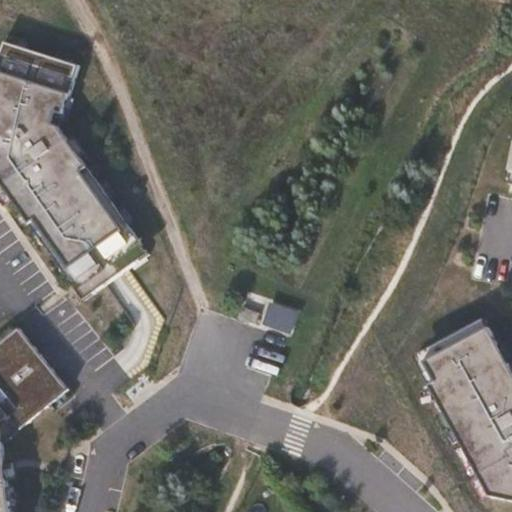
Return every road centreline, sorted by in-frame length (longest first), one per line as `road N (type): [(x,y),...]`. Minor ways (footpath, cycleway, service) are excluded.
road 1 (residential): [(405,511),(344,459),(181,396),(110,455),(93,511)]
road 2 (track): [(71,0),(220,348)]
